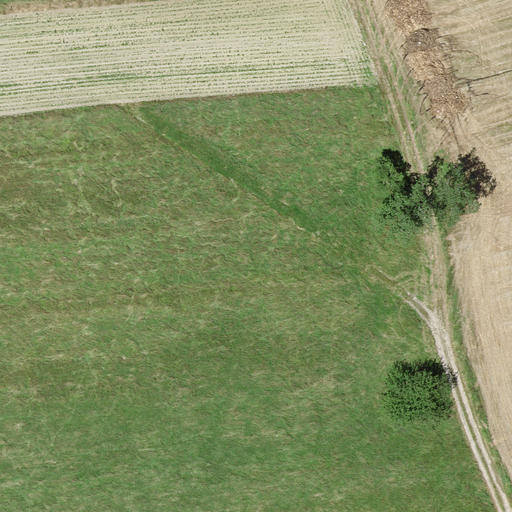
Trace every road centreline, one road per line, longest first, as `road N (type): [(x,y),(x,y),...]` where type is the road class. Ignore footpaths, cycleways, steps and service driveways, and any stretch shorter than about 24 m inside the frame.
road 1 (track): [(438,334),(420,309),(330,237),(0,15)]
road 2 (track): [(438,334),(444,266),(437,232),(352,0)]
road 3 (track): [(502,511),(438,334)]
